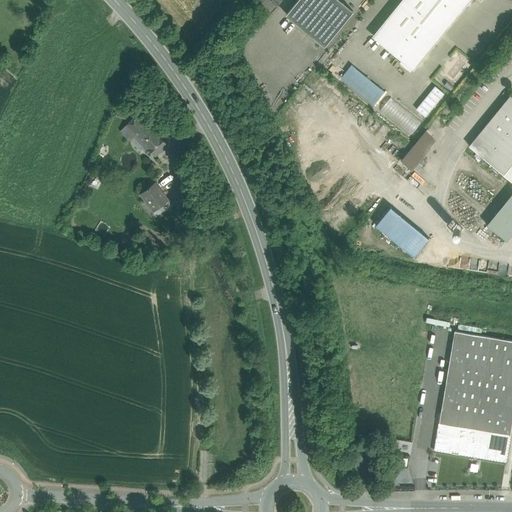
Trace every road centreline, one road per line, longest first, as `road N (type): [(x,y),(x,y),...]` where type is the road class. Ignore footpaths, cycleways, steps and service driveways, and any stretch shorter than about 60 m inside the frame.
road 1 (tertiary): [(113,0),(207,123),(258,235),(281,317),(293,482)]
road 2 (residential): [(266,509),(16,494)]
road 3 (unclassified): [(321,507),(511,509)]
